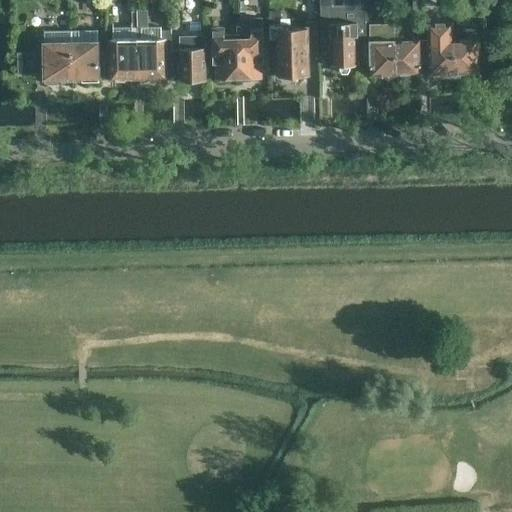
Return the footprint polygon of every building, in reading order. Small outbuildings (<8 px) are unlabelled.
[(358,36),(357,31),(357,27),(366,26),(365,22),(365,5),(364,0),(344,0),(345,12),(338,13),(339,23),(329,23),(329,37),(334,37),(334,66),(339,66),(339,69),(342,73),(347,73),(350,69),(349,65),(354,65),(354,36),(358,36)] [(308,76),(307,23),(304,23),(305,28),(291,28),(291,23),(278,24),(278,7),(269,7),(269,17),(269,34),(278,34),(279,67),(285,67),(285,76),(308,76)] [(145,26),(144,15),(133,15),(133,26),(145,26)] [(262,61),(261,31),(261,29),(251,29),(251,37),(239,38),(239,34),(237,34),(238,77),(240,77),(243,79),(250,79),(252,77),(258,77),(258,62),(262,61)] [(238,77),(237,34),(235,34),(235,38),(224,38),(223,30),(213,30),(214,63),(218,63),(219,78),(224,78),(227,79),(234,79),(236,77),(238,77)] [(206,76),(205,39),(205,35),(179,36),(180,80),(205,80),(205,76),(206,76)] [(479,74),(478,38),(453,39),(454,74),(479,74)] [(138,77),(137,39),(111,40),(111,78),(114,78),(116,81),(124,81),(127,77),(138,77)] [(164,77),(164,49),(163,39),(137,39),(138,77),(149,77),(152,80),(159,80),(162,77),(164,77)] [(454,74),(453,39),(428,39),(429,75),(454,74)] [(396,75),(395,40),(369,41),(358,41),(358,59),(370,59),(370,76),(396,75)] [(421,75),(420,48),(420,40),(395,40),(396,75),(421,75)] [(71,78),(71,43),(44,44),(44,83),(61,83),(61,78),(71,78)] [(99,82),(98,43),(71,43),(71,78),(82,77),(82,82),(99,82)] [(17,55),(17,77),(35,77),(34,54),(17,55)]
